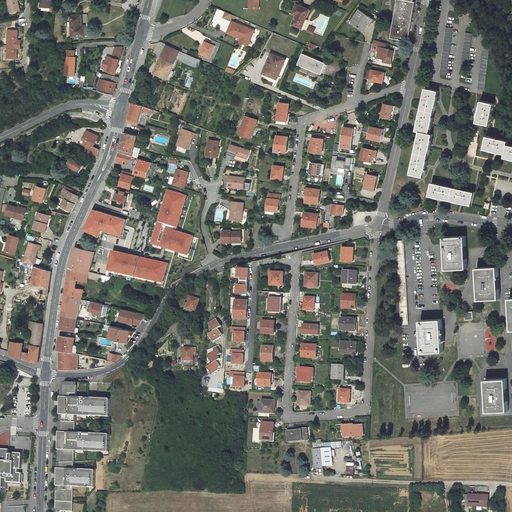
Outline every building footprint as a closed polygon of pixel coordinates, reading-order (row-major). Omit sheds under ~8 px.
[(7,0),(10,13),(20,10),(17,0),(7,0)] [(251,0),(251,8),(263,8),(263,0),(251,0)] [(397,0),(391,38),(408,41),(415,1),(414,1),(413,0),(397,0)] [(309,9),(302,6),(297,4),(293,13),(296,14),(293,24),(302,28),(309,9)] [(373,18),(360,9),(357,12),(359,14),(354,22),(357,24),(356,25),(364,30),(367,24),(369,25),(372,21),(371,21),(373,18)] [(233,21),(236,15),(226,11),(223,17),(233,21)] [(351,21),(356,25),(357,24),(354,22),(359,14),(357,12),(351,21)] [(85,25),(89,25),(88,14),(71,15),(72,37),(85,36),(85,29),(83,29),(83,26),(85,25)] [(233,21),(228,32),(241,38),(242,36),(250,40),(254,30),(233,21)] [(314,34),(316,28),(310,25),(307,32),(314,34)] [(453,28),(446,27),(440,74),(447,74),(453,28)] [(7,43),(21,44),(21,40),(17,39),(18,29),(8,29),(7,43)] [(471,33),(466,32),(461,65),(467,66),(471,33)] [(200,53),(210,57),(215,45),(206,41),(204,45),(200,53)] [(21,48),(21,44),(7,43),(7,58),(17,58),(17,48),(21,48)] [(490,43),(484,43),(478,89),(484,90),(490,43)] [(182,51),(167,45),(154,73),(168,79),(177,58),(196,66),(194,71),(197,72),(202,60),(187,53),(182,51)] [(390,49),(379,46),(378,51),(379,51),(378,57),(384,59),(387,59),(386,62),(391,63),(394,51),(390,49)] [(105,62),(102,68),(116,72),(121,54),(114,52),(113,57),(111,56),(110,61),(111,61),(111,63),(105,62)] [(285,59),(271,53),(268,62),(269,63),(265,73),(277,79),(285,59)] [(324,62),(305,54),(300,65),(319,73),(324,62)] [(65,75),(74,75),(75,64),(74,64),(74,57),(66,56),(65,75)] [(385,72),(373,69),(371,79),(375,80),(380,82),(381,80),(383,81),(385,72)] [(102,73),(101,79),(118,83),(120,77),(102,73)] [(264,73),(262,77),(273,82),(275,79),(264,73)] [(117,83),(118,83),(101,79),(98,89),(97,88),(96,90),(99,91),(114,94),(117,83)] [(439,91),(426,88),(417,130),(420,131),(411,173),(424,176),(426,167),(431,145),(433,134),(430,133),(432,123),(436,102),(439,91)] [(490,124),(495,103),(482,100),(480,111),(477,121),(490,124)] [(137,125),(140,113),(142,113),(143,110),(142,110),(143,106),(143,105),(133,102),(128,122),(137,125)] [(287,121),(290,103),(280,102),(278,119),(287,121)] [(391,118),(394,105),(384,103),(381,116),(391,118)] [(240,133),(251,137),(258,119),(247,115),(240,133)] [(353,134),(355,128),(345,127),(341,147),(351,149),(353,134)] [(368,138),(379,140),(380,136),(382,137),(383,135),(382,134),(383,129),(371,127),(368,138)] [(132,131),(131,130),(126,128),(119,152),(132,156),(138,158),(140,149),(135,148),(138,136),(131,134),(132,131)] [(183,129),(177,145),(186,149),(189,143),(190,143),(193,137),(194,137),(195,133),(183,129)] [(86,146),(84,151),(97,157),(100,149),(94,146),(98,136),(86,130),(84,135),(87,136),(85,140),(83,144),(86,146)] [(283,136),(278,135),(277,142),(276,150),(287,152),(289,137),(288,137),(288,135),(283,134),(283,136)] [(511,144),(508,144),(509,140),(488,136),(485,148),(495,151),(506,153),(505,157),(511,158),(511,144)] [(323,139),(312,137),(311,146),(312,147),(312,151),(322,153),(323,139)] [(217,151),(218,148),(220,141),(210,139),(206,153),(211,154),(212,156),(218,157),(219,151),(217,151)] [(250,151),(232,144),(228,153),(236,156),(237,155),(239,155),(247,158),(250,151)] [(378,151),(363,148),(361,159),(374,162),(374,158),(373,158),(374,155),(376,156),(378,151)] [(124,160),(130,162),(132,156),(119,152),(116,162),(123,164),(124,160)] [(68,165),(81,172),(83,168),(85,169),(88,163),(83,160),(83,159),(74,155),(72,158),(71,157),(68,165)] [(351,169),(352,157),(347,157),(347,160),(338,160),(338,155),(333,155),(332,170),(339,171),(339,168),(351,169)] [(152,178),(157,164),(139,158),(137,162),(139,163),(135,174),(137,174),(142,176),(152,178)] [(310,173),(320,174),(320,170),(321,164),(312,162),(310,173)] [(272,178),(282,179),(282,175),(283,175),(284,169),(282,169),(283,166),(274,165),(272,178)] [(189,173),(178,169),(173,185),(184,189),(186,183),(185,183),(185,181),(186,181),(189,173)] [(131,188),(134,177),(123,174),(120,185),(131,188)] [(378,176),(368,174),(365,188),(373,190),(374,184),(376,185),(378,176)] [(246,178),(230,175),(228,186),(237,188),(238,186),(244,187),(246,178)] [(472,205),(475,192),(433,182),(430,195),(440,197),(462,202),(472,205)] [(37,185),(34,194),(36,194),(34,199),(43,202),(47,188),(37,185)] [(65,186),(61,195),(66,198),(70,191),(77,195),(78,193),(65,186)] [(319,203),(321,190),(308,188),(307,195),(309,195),(308,201),(319,203)] [(119,189),(114,204),(124,208),(129,192),(119,189)] [(66,198),(62,206),(72,210),(79,196),(77,195),(70,191),(66,198)] [(275,210),(278,211),(281,194),(269,193),(267,209),(275,210)] [(233,212),(232,221),(242,222),(244,204),(233,203),(232,212),(233,212)] [(9,204),(6,214),(24,220),(27,211),(19,209),(19,207),(9,204)] [(343,215),(344,206),(333,204),(332,213),(343,215)] [(105,230),(125,235),(130,217),(94,208),(87,231),(103,235),(105,230)] [(48,215),(39,212),(34,228),(46,232),(48,223),(46,223),(48,215)] [(303,225),(317,227),(319,214),(305,212),(303,225)] [(231,231),(223,231),(223,243),(232,243),(232,241),(241,241),(241,232),(231,232),(231,231)] [(177,241),(176,252),(184,252),(184,249),(189,249),(189,250),(194,251),(195,242),(186,241),(187,233),(176,232),(176,241),(177,241)] [(15,254),(20,237),(10,234),(8,243),(9,243),(6,252),(15,254)] [(447,269),(467,267),(467,258),(465,258),(464,246),(466,245),(466,236),(445,237),(445,247),(447,246),(448,253),(448,259),(446,259),(447,269)] [(409,324),(404,240),(397,240),(402,324),(409,324)] [(84,242),(79,241),(76,246),(70,268),(90,272),(96,251),(82,248),(84,242)] [(41,245),(30,242),(24,262),(34,265),(36,257),(38,249),(40,249),(41,245)] [(354,247),(343,246),(342,260),(352,261),(353,257),(354,247)] [(328,251),(314,254),(316,259),(317,259),(318,263),(330,261),(328,251)] [(111,272),(165,282),(169,261),(115,252),(111,272)] [(30,279),(29,282),(41,285),(49,287),(51,271),(35,266),(33,279),(30,279)] [(479,299),(500,298),(499,289),(498,289),(497,276),(499,276),(498,266),(477,267),(478,277),(480,277),(480,284),(480,290),(479,290),(479,299)] [(88,278),(100,280),(102,275),(90,272),(70,268),(66,295),(81,299),(84,290),(72,288),(73,279),(87,282),(88,278)] [(284,271),(271,270),(271,282),(277,283),(277,284),(283,284),(284,271)] [(357,271),(344,270),(343,282),(352,282),(352,283),(357,284),(357,271)] [(319,274),(306,273),(306,278),(307,278),(306,286),(318,287),(319,274)] [(41,285),(39,292),(48,294),(49,287),(41,285)] [(39,292),(37,304),(29,302),(28,305),(37,307),(37,308),(46,310),(48,294),(39,292)] [(356,295),(344,294),(343,308),(354,309),(354,303),(356,303),(356,295)] [(63,311),(78,314),(81,299),(66,295),(63,311)] [(191,312),(193,312),(194,310),(196,311),(200,299),(191,297),(188,304),(186,303),(184,310),(187,311),(188,308),(191,309),(191,312)] [(315,298),(306,297),(305,302),(304,310),(314,311),(315,298)] [(282,298),(270,298),(270,311),(281,312),(281,304),(282,304),(282,298)] [(248,299),(234,299),(233,317),(246,318),(248,299)] [(142,326),(145,314),(123,308),(120,321),(142,326)] [(465,320),(474,319),(473,311),(467,311),(465,314),(465,320)] [(61,329),(75,332),(77,319),(63,315),(61,329)] [(14,328),(19,328),(20,319),(13,318),(11,331),(14,331),(14,328)] [(209,335),(213,341),(220,337),(220,335),(222,334),(218,329),(218,330),(217,329),(221,326),(216,318),(209,323),(214,331),(216,330),(216,331),(209,335)] [(356,320),(356,319),(342,318),(341,330),(355,331),(356,323),(357,323),(358,320),(356,320)] [(442,335),(442,319),(421,320),(423,352),(443,351),(442,335)] [(30,321),(30,333),(34,333),(33,338),(42,340),(44,323),(30,321)] [(274,334),(274,322),(263,321),(263,333),(274,334)] [(319,325),(303,324),(303,332),(307,332),(307,334),(319,335),(319,325)] [(128,330),(123,342),(134,344),(142,333),(128,330)] [(74,345),(75,338),(60,336),(58,350),(60,351),(76,353),(78,353),(79,346),(74,345)] [(22,352),(23,343),(12,341),(13,338),(11,337),(9,354),(30,361),(39,362),(41,344),(38,343),(37,344),(34,344),(33,345),(32,345),(31,353),(22,352)] [(357,343),(342,342),(342,354),(357,355),(357,343)] [(303,357),(316,358),(317,345),(303,344),(303,349),(302,349),(302,351),(304,352),(303,357)] [(273,362),(273,347),(263,346),(263,361),(273,362)] [(197,348),(184,347),(184,364),(193,365),(194,353),(196,353),(197,348)] [(208,368),(212,374),(219,369),(218,368),(220,366),(217,361),(216,362),(216,361),(220,359),(218,355),(221,353),(217,348),(214,350),(215,351),(208,356),(212,363),(214,362),(215,363),(208,368)] [(76,353),(60,351),(60,369),(76,369),(76,353)] [(345,366),(333,365),(333,379),(343,380),(343,375),(344,375),(345,366)] [(313,382),(314,369),(302,368),(301,381),(313,382)] [(272,374),(260,374),(259,386),(271,387),(271,383),(274,383),(274,378),(272,377),(272,374)] [(487,411),(508,410),(508,400),(506,401),(505,388),(507,388),(506,378),(486,379),(486,389),(488,389),(488,393),(487,394),(487,395),(487,411)] [(88,395),(88,383),(66,382),(62,387),(61,421),(76,422),(77,415),(110,416),(111,396),(88,395)] [(343,388),(340,388),(339,402),(349,403),(349,399),(350,399),(350,390),(343,390),(343,388)] [(311,392),(299,391),(298,397),(297,400),(299,401),(299,405),(310,406),(311,392)] [(276,401),(262,400),(262,412),(274,413),(274,408),(275,408),(276,401)] [(76,422),(61,421),(59,463),(75,462),(75,451),(109,452),(109,434),(76,433),(76,422)] [(275,424),(263,423),(262,440),(272,441),(272,433),(274,433),(275,424)] [(342,437),(364,435),(363,425),(354,426),(354,424),(341,426),(342,437)] [(288,431),(289,441),(308,440),(307,428),(302,429),(302,430),(288,431)] [(10,449),(0,448),(0,489),(2,490),(3,478),(7,478),(7,481),(21,482),(22,473),(18,473),(18,468),(21,468),(22,453),(14,452),(14,454),(9,453),(10,449)] [(315,465),(322,465),(332,464),(331,449),(323,449),(314,450),(315,465)] [(75,462),(59,463),(55,511),(71,511),(73,487),(94,488),(95,474),(74,472),(75,462)] [(470,498),(470,507),(487,508),(488,498),(470,498)]
